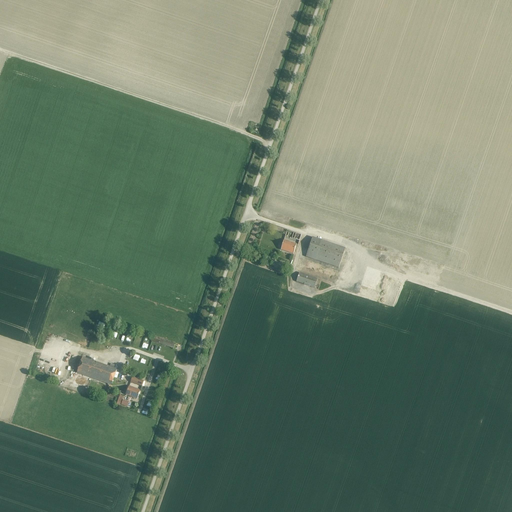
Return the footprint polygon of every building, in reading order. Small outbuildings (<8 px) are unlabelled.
[(252,123),(249,131),(256,134),(259,125),(252,123)] [(300,241),(301,235),(287,230),(285,236),(300,241)] [(339,268),(345,249),(313,238),(306,257),(339,268)] [(298,246),(298,245),(284,240),(281,250),(294,254),(296,246),(298,246)] [(299,273),(296,282),(315,288),(318,279),(299,273)] [(111,385),(117,370),(82,358),(77,373),(111,385)] [(131,382),(142,386),(144,382),(132,377),(131,382)] [(137,399),(140,391),(129,387),(126,395),(137,399)]
